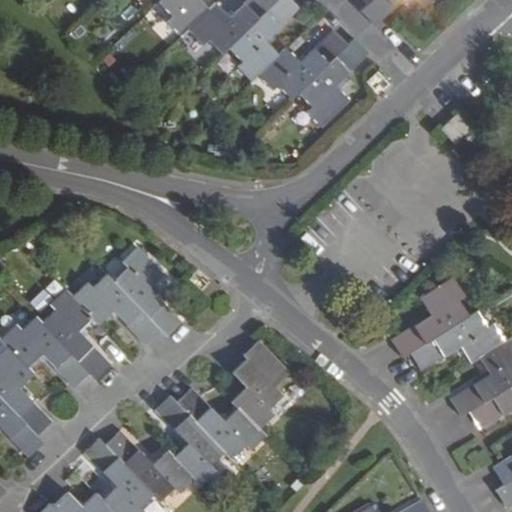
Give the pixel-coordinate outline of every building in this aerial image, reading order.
[(160,0),(160,1),(173,15),(168,21),(182,35),(189,28),(210,7),(203,0),(160,0)] [(208,39),(222,53),(228,46),(276,0),(247,0),(231,16),(216,1),(210,7),(189,28),(203,43),(208,39)] [(238,65),(252,80),(258,74),(280,54),(266,39),(299,7),(291,0),(276,0),(228,46),(243,61),(238,65)] [(374,0),(369,5),(362,12),(376,27),(403,0),(415,0),(424,8),(432,0),(374,0)] [(278,84),(292,99),(299,92),(348,45),(334,30),(301,62),(287,47),(280,54),(258,74),(272,89),(278,84)] [(335,84),(369,52),(355,38),(348,45),(299,92),(312,106),(307,111),(322,126),(349,99),(335,84)] [(468,126),(455,114),(441,128),(453,140),(462,132),(468,139),(472,135),(466,128),(468,126)] [(111,280),(159,330),(166,337),(177,325),(159,305),(145,291),(159,277),(133,249),(121,261),(126,267),(111,280)] [(71,297),(92,319),(98,325),(113,312),(126,326),(144,345),(159,330),(111,280),(105,274),(91,288),(85,283),(71,297)] [(431,316),(392,341),(402,357),(410,353),(468,317),(457,299),(462,296),(453,279),(421,299),(431,316)] [(41,324),(88,374),(94,379),(109,367),(97,354),(77,333),(92,319),(71,297),(64,290),(50,304),(55,310),(41,324)] [(468,317),(410,353),(420,370),(443,356),(460,346),(470,362),(479,357),(504,342),(494,326),(487,330),(476,312),(468,317)] [(41,355),(61,375),(73,388),(88,374),(41,324),(34,317),(19,331),(14,326),(0,340),(6,347),(27,368),(41,355)] [(490,375),(464,390),(450,399),(460,417),(468,411),(511,383),(511,338),(511,337),(504,342),(479,357),(490,375)] [(284,372),(273,360),(255,342),(239,356),(243,360),(229,374),(235,381),(243,388),(228,402),(235,410),(256,430),(270,417),(264,411),(278,396),(270,387),(284,372)] [(0,399),(35,436),(50,421),(32,403),(18,389),(33,376),(27,368),(6,347),(0,353),(0,399)] [(511,383),(468,411),(479,430),(495,420),(511,408),(511,383)] [(223,452),(230,458),(244,444),(250,448),(262,436),(256,430),(235,410),(223,421),(208,407),(191,389),(176,403),(223,452)] [(192,478),(198,484),(213,471),(209,466),(223,452),(176,403),(169,396),(155,410),(166,421),(186,443),(171,456),(192,478)] [(0,428),(16,445),(27,457),(42,443),(35,436),(0,399),(0,428)] [(152,495),(158,501),(173,488),(178,493),(192,478),(171,456),(165,450),(150,465),(136,451),(119,432),(104,446),(152,495)] [(112,511),(140,511),(137,509),(152,495),(104,446),(98,440),(84,454),(102,471),(115,486),(101,499),(112,511)] [(511,456),(493,468),(504,485),(511,480),(511,456)] [(511,480),(504,485),(496,490),(506,508),(511,503),(511,480)] [(39,511),(112,511),(101,499),(95,493),(80,508),(73,500),(67,494),(51,508),(48,504),(39,511)] [(426,511),(420,500),(399,511),(371,511),(369,506),(358,511),(426,511)]
